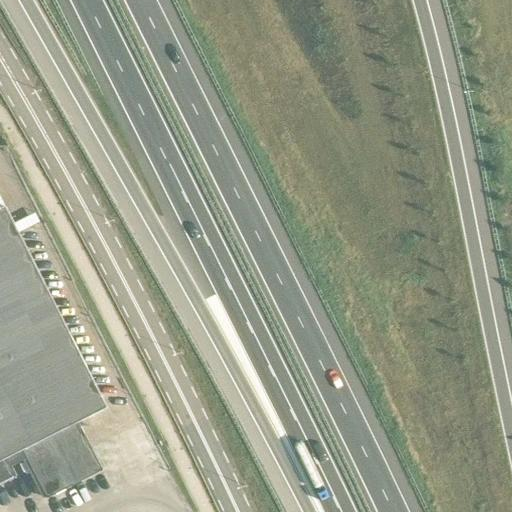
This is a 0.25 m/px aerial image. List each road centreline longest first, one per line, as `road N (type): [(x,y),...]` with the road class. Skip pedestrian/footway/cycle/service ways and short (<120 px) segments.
road 1 (motorway): [(24,0),(315,511)]
road 2 (motorway): [(85,0),(339,511)]
road 3 (motorway): [(391,511),(140,0)]
road 4 (secondary): [(235,511),(172,371),(0,57)]
road 5 (motorway): [(511,448),(413,0)]
